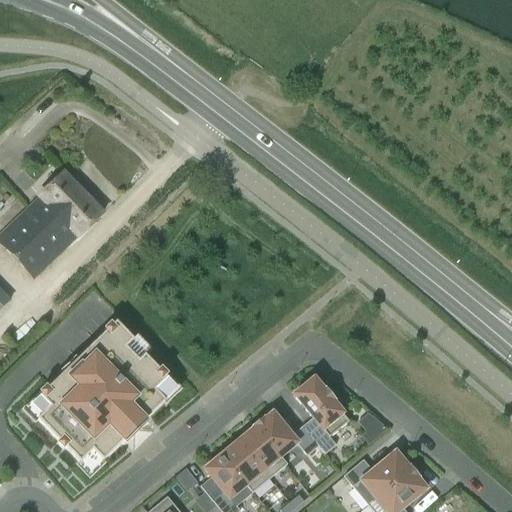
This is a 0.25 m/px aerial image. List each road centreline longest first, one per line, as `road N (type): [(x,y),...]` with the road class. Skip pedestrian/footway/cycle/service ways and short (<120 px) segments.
road 1 (residential): [(510,511),(318,348),(288,358),(101,511)]
road 2 (unclassified): [(215,112),(194,137),(511,399)]
road 3 (secondary): [(511,349),(215,112)]
road 4 (secondary): [(215,112),(51,3)]
